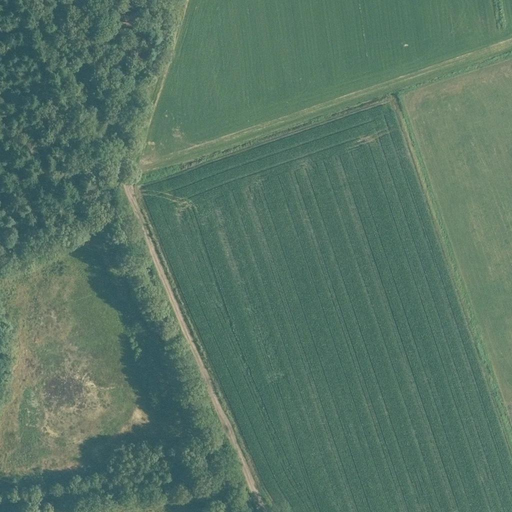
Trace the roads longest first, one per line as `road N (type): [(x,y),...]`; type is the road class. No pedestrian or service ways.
road 1 (track): [(224,511),(15,0)]
road 2 (track): [(264,511),(69,40),(78,17)]
